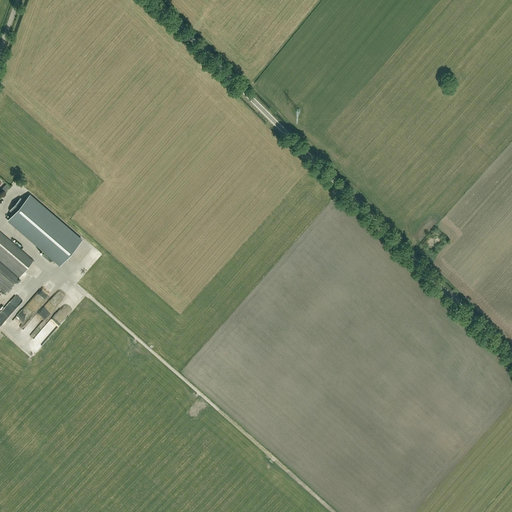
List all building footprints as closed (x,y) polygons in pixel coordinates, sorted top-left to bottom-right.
[(13,213),(13,214),(8,220),(60,265),(81,240),(30,195),(24,201),(23,201),(22,201),(21,201),(20,201),(19,202),(18,202),(17,203),(16,203),(16,204),(15,204),(15,205),(14,206),(13,207),(13,208),(13,209),(13,210),(13,211),(13,212),(13,213)] [(0,288),(5,293),(10,287),(18,278),(33,261),(0,231),(0,288)] [(46,289),(41,293),(46,298),(50,294),(46,289)] [(43,311),(48,316),(54,310),(48,305),(43,311)] [(10,318),(14,314),(9,309),(5,313),(10,318)]
